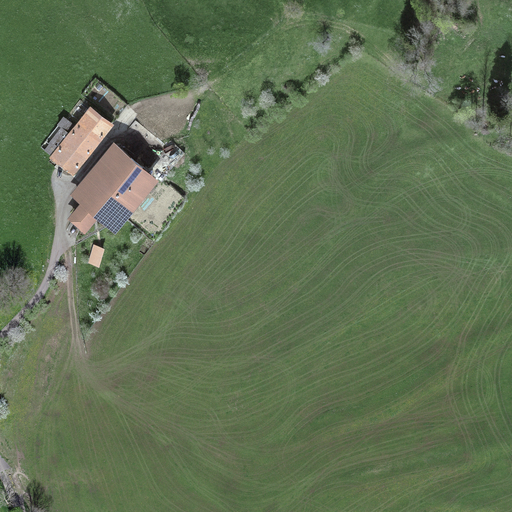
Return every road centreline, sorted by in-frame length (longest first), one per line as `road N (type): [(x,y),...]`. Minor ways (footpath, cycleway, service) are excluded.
road 1 (track): [(272,31),(208,86),(133,111),(101,137),(62,188),(60,233)]
road 2 (track): [(272,31),(302,24),(335,29),(426,85),(476,40),(479,20)]
